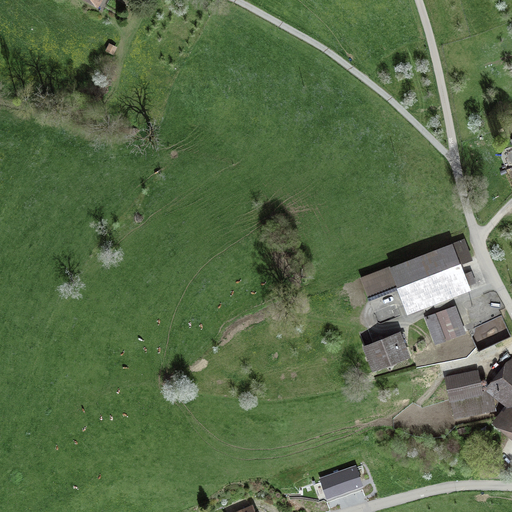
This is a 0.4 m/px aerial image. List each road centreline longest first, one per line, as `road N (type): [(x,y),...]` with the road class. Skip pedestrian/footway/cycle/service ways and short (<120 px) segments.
road 1 (residential): [(418,0),(463,201),(511,312)]
road 2 (residential): [(511,488),(446,489),(361,511)]
